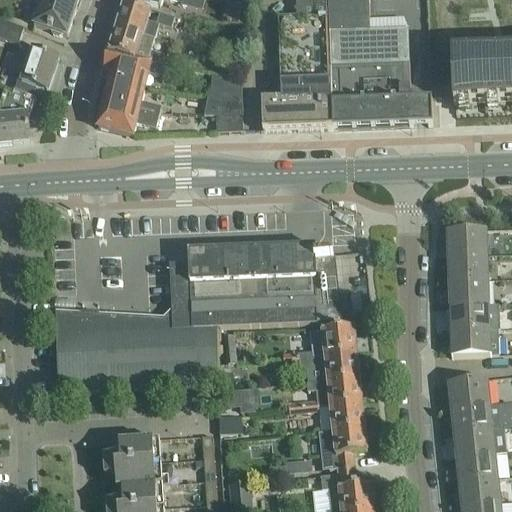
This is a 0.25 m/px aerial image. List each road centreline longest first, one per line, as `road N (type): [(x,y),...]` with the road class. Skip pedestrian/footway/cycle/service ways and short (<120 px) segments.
road 1 (residential): [(421,511),(407,377),(408,168)]
road 2 (unclassified): [(73,181),(408,168)]
road 3 (residential): [(19,511),(27,490),(14,185)]
road 4 (residential): [(106,0),(79,90),(73,181)]
